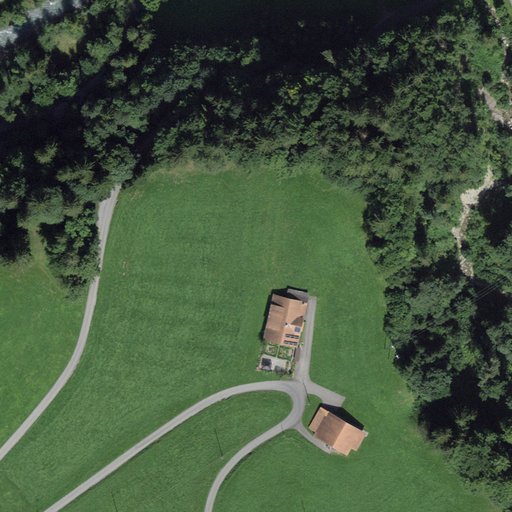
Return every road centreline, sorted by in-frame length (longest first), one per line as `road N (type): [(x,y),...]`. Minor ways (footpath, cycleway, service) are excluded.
road 1 (residential): [(0,454),(75,358),(111,199),(130,163),(182,107),(218,81),(328,55),(435,0)]
road 2 (residential): [(207,511),(218,481),(240,456),(294,419),(297,394),(287,386),(227,394),(192,411),(51,511)]
